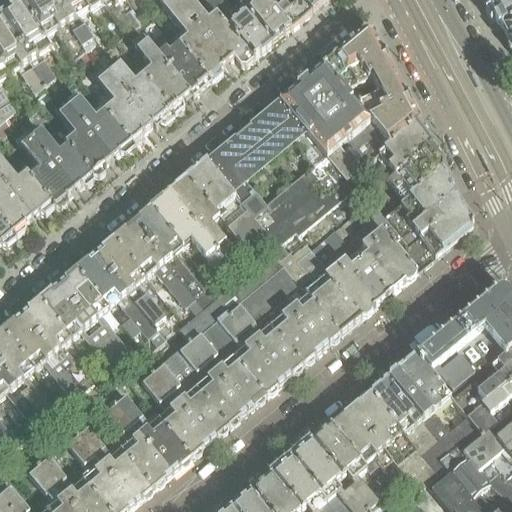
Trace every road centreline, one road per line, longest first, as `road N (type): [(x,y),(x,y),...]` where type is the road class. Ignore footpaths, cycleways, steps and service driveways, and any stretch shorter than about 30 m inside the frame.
road 1 (residential): [(373,0),(0,309)]
road 2 (residential): [(180,511),(511,239)]
road 3 (tertiary): [(420,10),(426,70),(494,203),(511,218)]
road 4 (tertiary): [(420,10),(511,191)]
road 5 (tertiary): [(511,133),(469,52),(420,10)]
